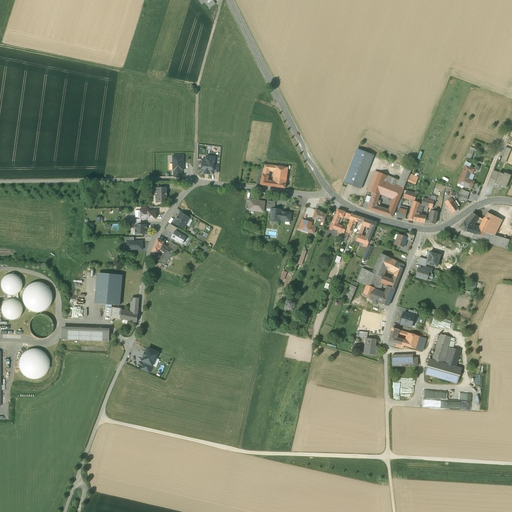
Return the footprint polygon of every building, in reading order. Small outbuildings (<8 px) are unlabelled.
[(211,0),(194,0),(195,0),(199,6),(206,1),(208,3),(205,5),(207,8),(206,9),(208,12),(214,8),(212,5),(214,3),(211,0)] [(505,147),(500,161),(504,163),(509,149),(505,147)] [(471,148),(466,158),(470,160),(475,150),(471,148)] [(357,150),(344,182),(360,189),(373,156),(357,150)] [(183,155),(173,156),(173,170),(174,170),(181,170),(183,170),(183,155)] [(209,160),(202,159),(202,162),(200,162),(200,164),(201,165),(201,168),(199,168),(199,171),(201,171),(200,173),(204,174),(208,174),(209,174),(213,174),(213,173),(214,164),(215,157),(210,157),(209,160)] [(261,164),(256,184),(260,185),(263,173),(265,165),(261,164)] [(285,168),(265,165),(263,173),(268,173),(269,170),(275,171),(277,171),(284,172),(285,172),(285,168)] [(400,174),(398,180),(406,183),(407,181),(410,174),(412,168),(405,165),(401,174),(400,174)] [(465,166),(458,184),(471,189),(473,184),(467,181),(468,179),(467,179),(469,173),(472,174),(474,169),(465,166)] [(499,173),(493,170),(490,179),(496,181),(499,173)] [(368,190),(374,193),(373,194),(376,195),(379,196),(380,194),(388,197),(393,200),(398,202),(399,199),(403,188),(406,183),(398,180),(375,171),(374,175),(371,182),(368,190)] [(511,175),(499,171),(499,173),(496,181),(494,184),(496,185),(496,186),(497,186),(498,186),(500,187),(500,186),(506,189),(511,175)] [(268,173),(263,173),(260,185),(265,186),(266,181),(268,173)] [(419,177),(410,174),(407,181),(415,185),(419,177)] [(283,176),(276,176),(275,183),(281,184),(282,184),(283,176)] [(159,188),(152,188),(152,189),(152,194),(155,194),(156,201),(159,201),(159,203),(164,203),(164,201),(166,201),(166,192),(163,192),(163,188),(159,188)] [(406,191),(404,198),(414,201),(417,195),(406,191)] [(466,201),(468,196),(457,193),(451,191),(450,195),(466,201)] [(376,195),(373,194),(372,197),(370,202),(368,210),(377,212),(392,217),(398,202),(393,200),(389,211),(379,208),(380,204),(377,202),(379,196),(376,195)] [(447,206),(453,202),(450,197),(444,201),(447,206)] [(423,198),(421,205),(423,206),(428,207),(430,200),(427,200),(423,198)] [(264,202),(255,201),(250,200),(249,209),(249,210),(263,212),(264,202)] [(275,202),(268,201),(267,209),(271,209),(274,209),(275,202)] [(414,201),(410,212),(408,220),(413,221),(414,217),(416,213),(416,210),(419,204),(419,203),(414,201)] [(453,202),(447,206),(452,213),(458,209),(453,202)] [(291,213),(278,212),(278,210),(274,209),(271,209),(270,220),(279,221),(279,220),(290,221),(291,213)] [(407,211),(399,209),(397,217),(405,219),(407,211)] [(155,219),(155,212),(151,212),(151,210),(147,210),(141,210),(139,210),(139,219),(141,219),(147,219),(155,219)] [(323,213),(319,211),(316,210),(314,217),(313,219),(316,220),(318,220),(317,221),(321,222),(321,221),(324,222),(327,215),(324,214),(323,213)] [(342,211),(337,210),(333,221),(338,223),(340,217),(341,215),(342,211)] [(193,217),(183,211),(182,214),(189,218),(191,220),(193,217)] [(431,211),(430,219),(426,219),(425,223),(435,224),(437,212),(435,212),(431,211)] [(182,214),(181,213),(175,223),(183,228),(189,218),(182,214)] [(421,214),(419,214),(416,213),(414,217),(413,221),(424,223),(426,217),(420,215),(421,214)] [(465,222),(464,221),(459,227),(465,232),(465,231),(470,232),(471,228),(471,227),(478,217),(472,213),(465,222)] [(490,222),(485,233),(495,235),(502,220),(487,213),(484,218),(490,222)] [(364,219),(351,215),(350,219),(349,222),(348,225),(354,227),(356,221),(362,223),(364,219)] [(484,218),(478,230),(475,229),(473,233),(483,236),(484,233),(485,233),(490,222),(484,218)] [(377,223),(364,219),(362,223),(366,224),(370,225),(369,226),(371,226),(370,228),(368,233),(372,234),(373,232),(377,223)] [(299,229),(309,232),(311,226),(312,223),(302,220),(299,229)] [(362,223),(359,231),(358,234),(358,235),(362,236),(366,227),(366,224),(362,223)] [(173,234),(174,234),(176,231),(177,229),(170,224),(166,230),(173,234)] [(336,226),(332,224),(330,229),(341,234),(342,232),(344,227),(337,224),(336,226)] [(141,225),(135,225),(135,226),(135,234),(147,234),(147,225),(141,225)] [(186,237),(176,231),(174,234),(173,234),(171,238),(182,244),(186,237)] [(414,236),(404,232),(403,236),(407,238),(406,239),(412,241),(414,236)] [(199,235),(197,238),(203,241),(208,235),(205,233),(203,235),(201,234),(200,236),(199,235)] [(495,235),(485,233),(484,233),(488,235),(487,238),(483,236),(481,241),(507,249),(510,240),(495,235)] [(362,236),(358,235),(355,241),(360,242),(367,245),(370,239),(366,238),(362,236)] [(403,236),(398,235),(397,239),(395,244),(404,247),(406,239),(407,238),(403,236)] [(164,242),(158,239),(154,246),(158,248),(165,253),(166,253),(169,248),(167,247),(163,244),(164,242)] [(134,241),(127,242),(127,250),(142,249),(142,241),(134,241)] [(178,247),(171,242),(167,247),(169,248),(174,252),(178,247)] [(368,245),(362,258),(367,260),(373,247),(370,246),(368,245)] [(174,252),(169,248),(166,253),(170,257),(174,252)] [(302,250),(298,264),(301,265),(306,251),(302,250)] [(427,260),(426,264),(437,267),(440,255),(430,252),(427,260)] [(166,253),(165,253),(160,260),(159,260),(154,257),(153,259),(164,266),(170,257),(166,253)] [(417,264),(424,266),(425,267),(426,264),(427,260),(419,257),(417,264)] [(404,265),(390,259),(387,265),(385,269),(392,272),(393,272),(396,273),(400,275),(404,265)] [(381,262),(378,261),(373,273),(382,277),(382,275),(385,269),(387,265),(385,264),(381,262)] [(364,285),(370,272),(359,267),(354,281),(364,285)] [(423,269),(419,268),(416,277),(427,280),(429,273),(429,271),(423,269)] [(373,273),(370,272),(364,285),(366,286),(367,286),(375,289),(375,288),(377,282),(380,283),(382,278),(382,277),(373,273)] [(390,279),(382,275),(382,277),(382,278),(380,283),(382,284),(387,286),(395,289),(400,275),(396,273),(394,278),(393,280),(390,279)] [(12,296),(16,295),(19,293),(21,290),(22,287),(22,283),(21,279),(18,276),(15,275),(12,274),(8,274),(5,276),(2,278),(0,281),(0,283),(0,286),(0,288),(2,292),(4,294),(8,296),(12,296)] [(95,303),(119,305),(122,277),(98,274),(95,303)] [(36,313),(41,312),(45,310),(49,307),(51,303),(52,298),(52,293),(50,289),(46,285),(41,283),(36,282),(31,283),(26,286),(23,291),(22,296),(22,300),(24,305),(27,309),(31,311),(36,313)] [(351,285),(344,302),(349,304),(356,288),(351,285)] [(375,289),(367,286),(366,286),(363,297),(371,299),(374,290),(375,289)] [(387,286),(385,294),(381,293),(377,302),(378,302),(388,306),(393,294),(395,289),(387,286)] [(381,293),(374,290),(371,299),(374,301),(373,303),(373,304),(376,305),(377,304),(378,302),(377,302),(381,293)] [(14,321),(18,319),(20,316),(22,313),(22,309),(21,305),(19,302),(17,300),(13,298),(9,298),(6,299),(3,302),(0,305),(0,306),(0,313),(1,316),(4,319),(7,320),(11,321),(14,321)] [(115,318),(117,308),(105,306),(104,316),(115,318)] [(132,314),(121,312),(120,319),(136,322),(138,314),(132,314)] [(385,317),(373,313),(372,319),(380,322),(379,326),(384,327),(385,317)] [(408,314),(404,313),(403,316),(402,316),(401,320),(402,320),(401,324),(411,327),(414,316),(408,314)] [(51,333),(53,329),(53,325),(51,321),(49,318),(45,316),(41,315),(37,315),(34,317),(31,319),(30,323),(29,326),(29,330),(31,334),(33,336),(37,338),(41,339),(45,338),(49,336),(51,333)] [(432,317),(429,324),(448,331),(451,323),(432,317)] [(109,331),(61,329),(61,339),(109,341),(109,331)] [(413,335),(407,333),(406,336),(405,341),(404,344),(409,346),(416,348),(419,336),(413,335)] [(439,334),(432,359),(443,363),(448,347),(451,338),(439,334)] [(394,337),(390,336),(388,341),(391,342),(395,343),(402,345),(402,344),(403,341),(394,338),(394,337)] [(424,338),(419,336),(416,348),(421,349),(424,338)] [(376,340),(367,339),(364,353),(376,355),(377,347),(375,346),(376,340)] [(460,351),(448,347),(443,363),(455,366),(460,351)] [(144,363),(152,366),(158,353),(148,348),(142,361),(144,363)] [(21,373),(26,377),(32,379),(38,379),(43,377),(47,372),(49,366),(49,360),(46,354),(42,351),(36,349),(31,349),(26,351),(22,355),(19,361),(19,366),(21,373)] [(390,353),(390,365),(418,364),(418,357),(412,357),(412,353),(390,353)] [(432,359),(429,359),(425,374),(457,383),(461,368),(455,366),(443,363),(432,359)] [(152,366),(144,363),(141,370),(149,373),(152,366)] [(436,409),(471,411),(471,401),(465,401),(465,394),(459,394),(459,401),(437,399),(436,409)]
